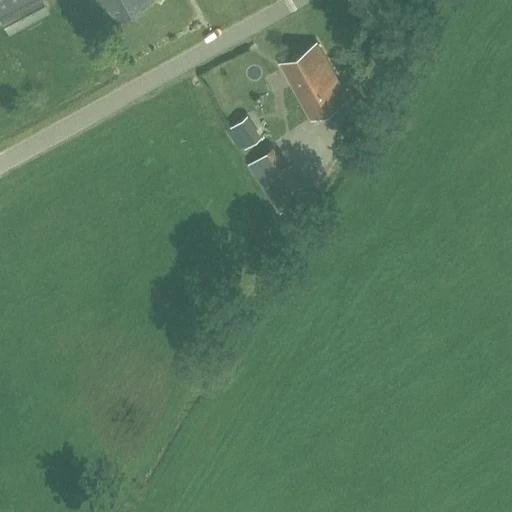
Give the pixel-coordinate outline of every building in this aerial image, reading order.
[(49,12),(42,0),(28,0),(0,15),(10,33),(49,12)] [(0,0),(0,15),(28,0),(0,0)] [(108,21),(147,0),(90,0),(100,17),(105,14),(108,21)] [(312,117),(347,98),(348,97),(317,41),(281,61),(312,117)] [(280,210),(299,197),(268,148),(248,161),(280,210)]
